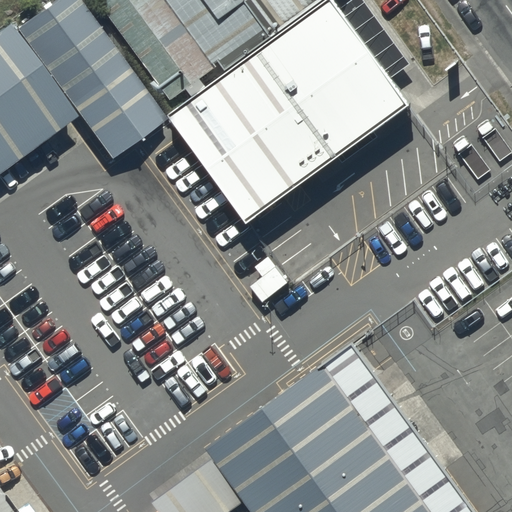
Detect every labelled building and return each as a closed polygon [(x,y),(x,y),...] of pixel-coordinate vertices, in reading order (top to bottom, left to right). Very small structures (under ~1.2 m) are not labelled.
[(77,0),(56,0),(16,30),(111,159),(165,120),(77,0)] [(100,0),(172,99),(222,63),(227,69),(275,35),(249,0),(100,0)] [(410,99),(336,0),(328,0),(277,36),(188,102),(170,116),(246,219),(410,99)] [(0,170),(75,115),(6,23),(0,27),(0,170)] [(479,511),(355,342),(208,449),(215,458),(246,501),(253,511),(479,511)] [(230,511),(246,501),(215,458),(154,502),(161,511),(230,511)]
